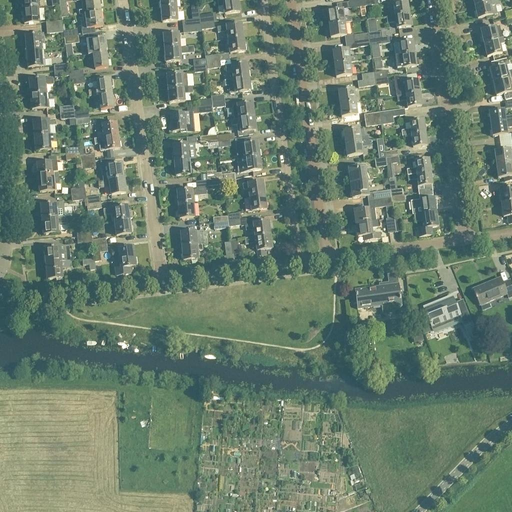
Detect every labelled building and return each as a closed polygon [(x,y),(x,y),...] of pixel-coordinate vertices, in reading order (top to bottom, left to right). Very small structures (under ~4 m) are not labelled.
[(38,8),(36,0),(19,0),(20,2),(22,2),(23,9),(38,8)] [(101,0),(87,0),(85,0),(87,15),(101,13),(100,6),(102,6),(101,0)] [(160,0),(161,9),(176,8),(175,0),(160,0)] [(225,15),(240,13),(237,0),(231,0),(223,1),(218,2),(218,8),(224,7),(225,15)] [(365,7),(364,0),(348,2),(349,9),(365,7)] [(474,6),(475,12),(477,19),(497,14),(495,7),(499,6),(498,0),(493,1),(489,2),(474,6)] [(409,14),(408,8),(407,2),(393,4),(395,16),(409,14)] [(68,18),(66,5),(60,6),(61,18),(68,18)] [(23,9),(24,24),(39,23),(38,8),(23,9)] [(177,22),(176,8),(161,9),(162,23),(177,22)] [(351,17),(344,18),(342,10),(327,13),(328,26),(344,23),(352,22),(351,17)] [(101,13),(87,15),(82,15),(84,24),(80,24),(82,36),(95,34),(95,28),(103,27),(101,13)] [(396,29),(411,27),(409,14),(395,16),(395,17),(386,18),(387,24),(395,23),(396,29)] [(214,23),(213,17),(200,18),(200,20),(201,25),(214,23)] [(346,36),(344,23),(328,26),(330,38),(346,36)] [(243,39),(241,25),(217,28),(218,34),(227,33),(228,41),(243,39)] [(201,31),(201,26),(183,28),(183,34),(202,32),(201,31)] [(498,41),(497,33),(501,32),(499,27),(487,30),(480,31),(482,40),(483,45),(498,41)] [(63,32),(64,39),(78,37),(77,30),(63,32)] [(382,38),(381,35),(381,32),(368,34),(369,40),(382,38)] [(164,49),(180,48),(178,34),(163,35),(164,49)] [(369,40),(368,34),(353,36),(354,42),(357,42),(369,40)] [(44,35),(25,36),(27,54),(43,52),(43,46),(45,45),(44,35)] [(79,44),(78,37),(64,39),(65,46),(79,44)] [(106,53),(104,39),(86,41),(88,56),(93,55),(106,53)] [(243,39),(228,41),(230,54),(245,52),(243,39)] [(487,58),(502,54),(500,46),(502,46),(504,45),(503,43),(503,40),(498,41),(483,45),(487,58)] [(395,57),(400,56),(415,54),(413,41),(398,44),(394,45),(395,57)] [(181,62),(180,54),(194,53),(193,47),(180,48),(164,49),(166,63),(181,62)] [(349,57),(348,50),(332,52),(334,65),(350,63),(352,63),(358,62),(357,56),(349,57)] [(28,69),(45,67),(45,60),(44,60),(43,52),(27,54),(25,54),(25,60),(27,60),(28,69)] [(108,68),(106,53),(93,55),(95,70),(108,68)] [(415,54),(400,56),(395,57),(397,69),(416,67),(416,66),(419,65),(418,59),(415,60),(415,54)] [(510,64),(508,58),(494,62),(495,68),(505,66),(510,64)] [(335,78),(351,76),(350,63),(334,65),(335,78)] [(249,78),(247,64),(225,67),(226,73),(233,72),(234,80),(249,78)] [(511,71),(506,72),(506,69),(505,66),(489,69),(493,83),(511,78),(511,71)] [(68,73),(69,80),(83,78),(82,71),(68,73)] [(374,73),(375,80),(387,78),(387,72),(374,73)] [(361,75),(362,82),(375,80),(374,73),(361,75)] [(167,76),(168,90),(188,88),(187,74),(167,76)] [(418,81),(406,83),(405,76),(394,77),(396,92),(397,97),(420,94),(418,81)] [(47,94),(46,86),(53,85),(53,78),(44,79),(29,80),(30,88),(27,89),(28,95),(30,95),(30,96),(47,94)] [(84,84),(83,78),(69,80),(70,86),(84,84)] [(249,78),(234,80),(225,81),(226,87),(229,87),(230,95),(251,92),(249,78)] [(388,84),(387,78),(375,80),(375,86),(388,84)] [(511,78),(493,83),(496,97),(503,95),(505,101),(511,99),(511,94),(510,85),(511,84),(511,78)] [(110,81),(110,80),(97,81),(98,89),(95,90),(88,91),(89,98),(96,97),(96,96),(112,94),(111,87),(113,86),(112,80),(110,81)] [(375,86),(375,80),(362,82),(357,82),(358,88),(375,86)] [(184,102),(183,95),(192,94),(192,88),(188,88),(168,90),(168,96),(166,96),(167,103),(169,103),(169,104),(184,102)] [(355,102),(354,90),(337,92),(339,105),(355,102)] [(54,94),(47,94),(30,96),(31,103),(29,103),(30,109),(32,109),(32,110),(49,109),(48,101),(54,101),(54,94)] [(114,109),(112,94),(96,96),(96,97),(99,97),(101,111),(114,109)] [(407,108),(422,106),(420,94),(397,97),(397,100),(397,102),(406,101),(407,105),(407,108)] [(341,117),(352,116),(355,116),(357,115),(355,102),(339,105),(341,117)] [(254,118),(252,104),(232,107),(234,121),(254,118)] [(212,106),(199,107),(198,108),(198,115),(213,113),(212,109),(212,106)] [(511,121),(511,115),(508,116),(505,117),(504,110),(489,112),(490,125),(511,121)] [(74,113),(75,119),(89,118),(88,111),(74,113)] [(364,119),(365,122),(380,119),(379,113),(364,115),(364,119)] [(194,133),(192,114),(170,116),(171,123),(168,125),(169,133),(172,133),(186,132),(186,134),(194,133)] [(89,118),(75,119),(76,126),(90,124),(89,118)] [(241,134),(256,132),(254,118),(234,121),(231,121),(232,127),(240,126),(241,134)] [(394,124),(393,118),(380,119),(381,126),(394,124)] [(381,126),(380,119),(365,122),(365,125),(365,128),(373,127),(381,126)] [(33,122),(34,137),(51,136),(50,126),(56,126),(55,120),(33,122)] [(409,123),(410,130),(401,131),(402,137),(411,135),(425,133),(424,121),(409,123)] [(511,127),(511,121),(490,125),(492,137),(507,135),(506,129),(511,127)] [(118,136),(116,124),(102,126),(104,138),(118,136)] [(360,137),(359,129),(343,132),(345,144),(368,141),(367,136),(360,137)] [(427,146),(425,133),(411,135),(412,148),(427,146)] [(35,152),(50,151),(50,143),(55,142),(54,135),(51,136),(34,137),(35,152)] [(119,149),(118,136),(104,138),(94,140),(95,146),(99,145),(100,152),(119,149)] [(237,160),(244,159),(259,157),(258,143),(251,144),(251,138),(235,140),(237,160)] [(371,146),(370,141),(368,141),(345,144),(346,157),(363,155),(362,147),(371,146)] [(189,161),(187,145),(173,146),(174,155),(172,155),(172,161),(174,161),(174,162),(189,161)] [(494,152),(496,164),(496,166),(511,163),(511,162),(510,149),(494,152)] [(80,157),(81,163),(95,162),(94,155),(80,157)] [(260,163),(259,157),(244,159),(238,160),(239,174),(261,171),(262,170),(261,163),(260,163)] [(399,164),(398,157),(385,159),(386,165),(399,164)] [(103,182),(107,181),(123,179),(121,164),(115,165),(114,159),(100,161),(103,182)] [(386,165),(385,159),(374,161),(375,168),(386,167),(386,165)] [(408,176),(431,173),(429,160),(421,161),(414,162),(415,169),(407,170),(408,176)] [(190,176),(189,161),(174,162),(176,177),(190,176)] [(511,161),(511,162),(511,163),(496,166),(497,175),(498,179),(504,178),(505,183),(511,182),(511,161)] [(96,168),(95,162),(81,163),(82,170),(96,168)] [(52,174),(57,173),(56,163),(37,164),(37,167),(35,168),(35,173),(37,173),(38,178),(53,177),(52,174)] [(366,182),(372,181),(371,168),(365,169),(364,167),(348,169),(350,184),(366,182)] [(58,185),(57,173),(52,174),(53,177),(38,178),(39,193),(54,191),(53,185),(58,185)] [(433,185),(431,173),(408,176),(408,182),(417,181),(418,187),(433,185)] [(221,176),(222,180),(222,182),(235,180),(234,174),(221,176)] [(125,194),(123,179),(107,181),(103,182),(97,183),(98,189),(108,188),(109,196),(125,194)] [(236,187),(235,180),(222,182),(223,186),(223,188),(236,187)] [(368,191),(366,182),(350,184),(352,199),(365,197),(368,197),(368,191)] [(250,199),(265,197),(263,183),(243,186),(243,192),(249,191),(250,199)] [(511,201),(511,188),(500,190),(501,203),(511,201)] [(85,190),(87,205),(101,203),(100,197),(92,198),(90,189),(85,190)] [(195,203),(194,196),(205,195),(205,189),(177,192),(177,196),(174,196),(175,206),(178,205),(178,206),(193,204),(195,203)] [(404,196),(402,189),(390,191),(391,198),(404,196)] [(391,199),(391,198),(390,191),(372,193),(373,198),(373,201),(377,201),(380,200),(391,199)] [(405,202),(404,198),(404,196),(391,198),(392,201),(392,204),(405,202)] [(267,211),(265,197),(250,199),(252,213),(267,211)] [(392,207),(391,199),(380,200),(381,208),(392,207)] [(426,200),(413,202),(415,210),(412,211),(413,215),(436,212),(435,199),(426,200)] [(511,224),(511,201),(501,203),(503,218),(507,217),(509,225),(511,224)] [(64,203),(55,204),(40,205),(41,220),(65,218),(64,203)] [(102,209),(101,203),(87,205),(88,211),(102,209)] [(177,218),(179,218),(179,220),(194,218),(193,204),(178,206),(179,212),(177,212),(177,218)] [(128,213),(127,207),(103,210),(104,216),(111,216),(112,223),(114,223),(129,221),(132,219),(131,214),(128,213)] [(356,224),(376,221),(374,208),(354,211),(355,215),(353,216),(352,217),(353,221),(354,222),(356,222),(356,224)] [(438,227),(437,220),(436,212),(413,215),(414,223),(422,222),(423,229),(417,230),(418,238),(433,236),(432,228),(438,227)] [(227,218),(227,222),(241,220),(240,214),(227,215),(227,218)] [(58,234),(57,225),(66,224),(66,217),(65,218),(41,220),(43,235),(58,234)] [(402,232),(400,217),(394,218),(396,233),(402,232)] [(270,236),(268,222),(258,224),(257,218),(241,220),(241,226),(245,226),(246,232),(254,231),(255,238),(270,236)] [(396,233),(394,218),(386,220),(388,234),(396,233)] [(371,229),(380,228),(379,220),(376,221),(356,224),(358,237),(364,236),(364,241),(380,239),(380,234),(372,235),(371,229)] [(131,235),(129,221),(114,223),(116,237),(131,235)] [(199,246),(201,246),(200,232),(181,234),(182,248),(199,246)] [(255,238),(245,240),(245,245),(256,244),(258,258),(266,256),(265,251),(272,250),(270,236),(255,238)] [(230,241),(230,243),(232,256),(239,255),(238,254),(237,247),(237,240),(230,241)] [(226,257),(232,256),(230,243),(224,244),(226,257)] [(45,249),(44,249),(46,264),(70,262),(69,247),(51,248),(50,246),(45,247),(45,249)] [(105,250),(104,246),(93,247),(94,260),(95,263),(101,262),(100,251),(105,250)] [(201,246),(199,246),(182,248),(183,261),(191,261),(191,262),(197,262),(197,260),(198,260),(197,252),(202,251),(202,246),(201,246)] [(134,259),(133,247),(118,250),(112,251),(113,258),(119,257),(120,268),(115,269),(116,276),(130,274),(130,273),(132,272),(132,267),(136,267),(135,265),(137,265),(137,259),(134,259)] [(95,263),(94,260),(82,261),(83,266),(89,266),(90,271),(96,270),(95,263)] [(62,279),(61,269),(71,268),(71,262),(70,262),(46,264),(47,280),(62,279)] [(420,284),(435,282),(434,274),(419,276),(420,284)] [(511,297),(511,287),(510,281),(503,284),(501,279),(473,290),(480,306),(507,295),(509,299),(511,297)] [(386,315),(389,315),(391,314),(394,313),(396,312),(398,310),(398,307),(401,306),(401,304),(399,284),(354,290),(357,310),(381,306),(382,316),(386,315)] [(426,306),(422,307),(423,308),(433,331),(446,326),(461,320),(468,337),(476,334),(476,333),(475,333),(462,301),(463,301),(463,300),(455,303),(452,298),(431,306),(430,304),(426,306)] [(426,323),(420,326),(423,335),(430,332),(426,323)] [(262,448),(238,449),(239,477),(243,476),(243,470),(249,469),(249,460),(250,460),(251,469),(257,469),(256,459),(268,458),(267,441),(261,442),(262,448)] [(353,485),(355,491),(363,488),(361,482),(353,485)] [(264,497),(275,496),(274,485),(263,485),(264,497)] [(237,499),(251,499),(251,486),(237,486),(237,499)]
